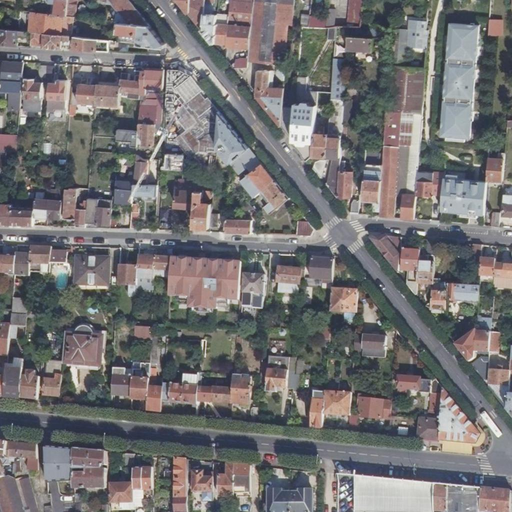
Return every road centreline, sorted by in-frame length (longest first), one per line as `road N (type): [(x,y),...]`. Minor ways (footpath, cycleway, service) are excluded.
road 1 (secondary): [(511,470),(0,418)]
road 2 (residential): [(342,233),(320,246),(0,234)]
road 3 (residential): [(342,233),(489,417),(511,461)]
road 4 (residential): [(193,43),(342,233)]
road 5 (residential): [(0,52),(167,63),(193,43)]
road 6 (residential): [(511,238),(366,224),(342,233)]
